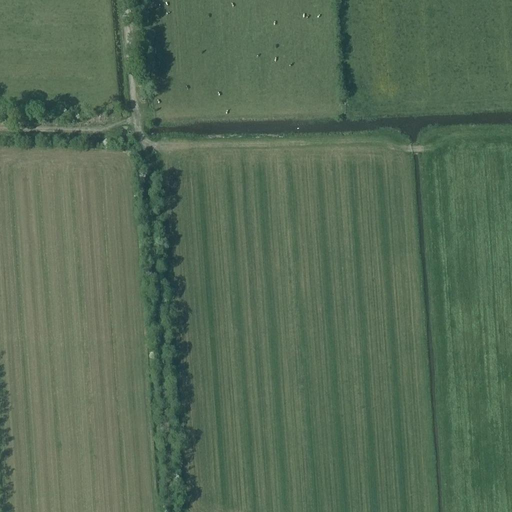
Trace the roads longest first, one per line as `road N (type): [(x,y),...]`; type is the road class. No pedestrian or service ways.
road 1 (track): [(137,122),(170,511)]
road 2 (track): [(308,112),(511,104)]
road 3 (track): [(137,122),(107,130),(0,128)]
road 4 (track): [(127,0),(137,122)]
